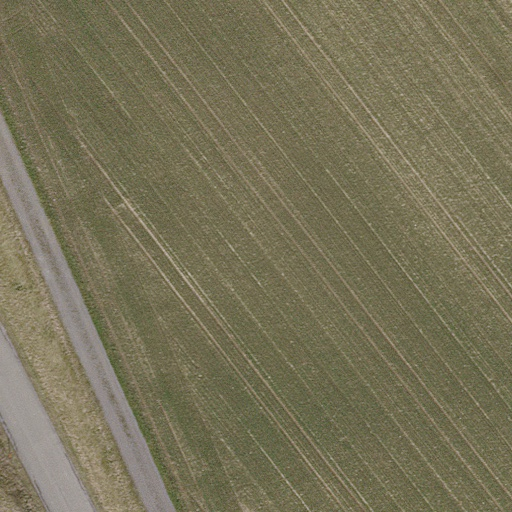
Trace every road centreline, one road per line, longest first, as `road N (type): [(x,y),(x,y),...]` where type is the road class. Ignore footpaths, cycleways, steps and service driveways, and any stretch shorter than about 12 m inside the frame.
road 1 (track): [(0,141),(163,511)]
road 2 (unclassified): [(0,364),(78,511)]
